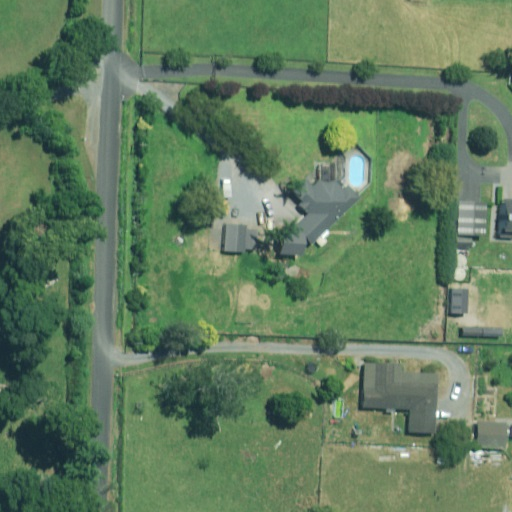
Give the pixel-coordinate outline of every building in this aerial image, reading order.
[(313,186),(306,179),(291,194),(300,203),(297,205),(307,215),(294,229),(311,246),(358,199),(336,177),(328,185),(321,179),(313,186)] [(511,200),(501,200),(499,232),(511,232),(511,200)] [(247,229),(247,226),(225,225),(223,253),(245,254),(245,251),(258,252),(259,230),(247,229)] [(299,235),(277,233),(275,255),(297,257),(299,235)] [(473,240),(452,239),(452,254),(473,254),(473,240)] [(467,258),(455,257),(454,281),(466,282),(467,258)] [(463,299),(454,298),(454,316),(463,316),(463,299)] [(400,373),(400,366),(363,364),(361,409),(385,410),(385,413),(394,413),(394,410),(408,411),(407,433),(433,434),(435,375),(400,373)] [(506,424),(476,422),(475,449),(504,450),(506,424)]
